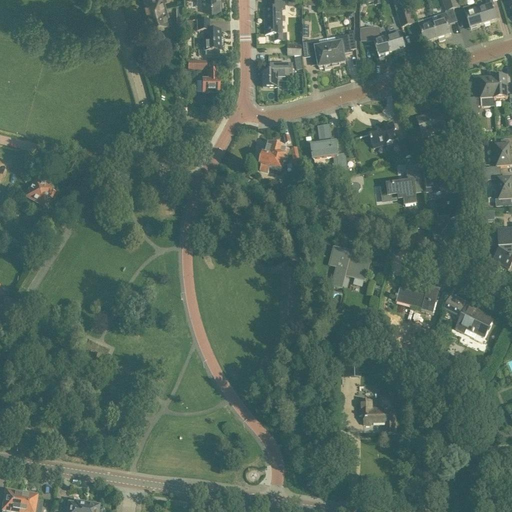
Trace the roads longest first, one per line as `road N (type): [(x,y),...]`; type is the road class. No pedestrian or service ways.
road 1 (residential): [(195,189),(184,233),(198,336),(230,403),(277,460),(278,504)]
road 2 (residential): [(203,170),(264,197),(433,247),(511,293)]
road 3 (residential): [(238,110),(290,113),(511,44)]
road 4 (residential): [(0,343),(104,170)]
road 5 (residential): [(159,156),(110,0)]
road 6 (residential): [(278,504),(129,481)]
road 7 (residential): [(129,481),(0,461)]
